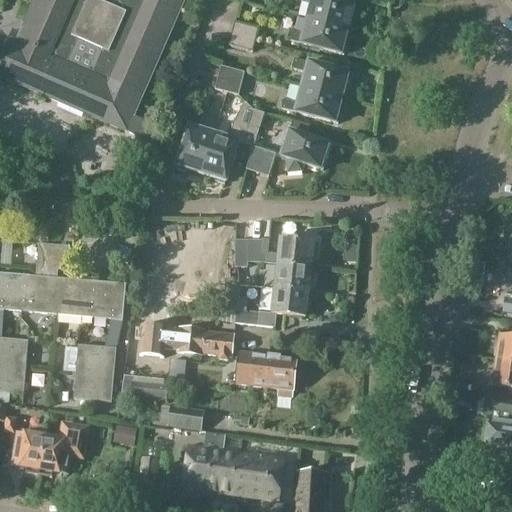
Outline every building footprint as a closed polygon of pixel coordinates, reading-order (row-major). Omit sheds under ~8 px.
[(34,0),(20,35),(13,32),(0,60),(0,77),(141,140),(148,125),(132,118),(183,0),(145,0),(145,1),(143,0),(34,0)] [(311,5),(307,20),(350,32),(357,7),(330,0),(297,0),(297,2),(311,5)] [(344,57),(350,32),(307,20),(303,36),(289,32),(287,42),(344,57)] [(258,30),(234,24),(231,35),(255,42),(258,30)] [(252,53),(255,42),(231,35),(228,47),(252,53)] [(305,74),(301,89),(344,100),(351,75),(294,60),(291,70),(305,74)] [(220,69),(217,80),(241,85),(244,74),(220,68),(220,69)] [(238,97),(241,85),(217,80),(214,91),(238,97)] [(338,125),(344,100),(301,89),(297,104),(283,100),(281,110),(338,125)] [(225,186),(238,144),(253,149),(253,148),(264,115),(252,112),(245,104),(241,108),(237,111),(232,117),(229,122),(227,127),(232,129),(228,140),(213,136),(200,178),(225,186)] [(175,170),(200,178),(213,136),(199,131),(203,117),(193,114),(175,170)] [(287,160),(288,174),(302,173),(304,166),(323,172),(331,147),(301,137),(305,126),(292,122),(281,158),(287,160)] [(276,156),(253,148),(253,149),(246,171),(269,178),(276,156)] [(277,264),(311,268),(311,261),(314,261),(315,248),(313,248),(313,244),(279,241),(277,264)] [(247,270),(247,265),(248,242),(234,242),(235,270),(247,270)] [(248,242),(247,265),(261,265),(261,243),(248,242)] [(36,271),(35,279),(57,281),(58,272),(68,273),(70,248),(38,246),(36,271)] [(274,288),(308,292),(309,285),(311,285),(312,274),(310,273),(311,268),(277,264),(276,266),(274,288)] [(0,276),(0,312),(4,313),(23,315),(26,278),(0,276)] [(26,278),(23,315),(59,317),(62,281),(57,281),(35,279),(26,278)] [(62,281),(59,317),(96,320),(98,284),(76,282),(68,282),(62,281)] [(98,284),(96,320),(111,321),(122,322),(124,322),(127,286),(98,284)] [(307,297),(308,292),(274,288),(271,316),(305,319),(306,309),(308,309),(309,297),(307,297)] [(236,312),(246,313),(247,300),(236,300),(236,312)] [(234,326),(258,328),(259,315),(246,313),(236,312),(234,326)] [(111,321),(108,336),(119,337),(122,322),(111,321)] [(130,359),(168,362),(167,368),(183,370),(184,363),(185,363),(186,355),(203,357),(203,356),(220,357),(220,361),(226,362),(228,362),(229,359),(232,359),(234,336),(205,333),(205,332),(178,330),(178,331),(172,330),(172,329),(133,325),(130,359)] [(105,350),(116,351),(117,348),(119,337),(108,336),(105,350)] [(496,359),(496,361),(511,363),(511,337),(500,336),(498,348),(495,351),(494,357),(496,359)] [(0,365),(26,368),(28,344),(1,341),(0,341),(0,365)] [(64,374),(76,375),(114,378),(116,351),(105,350),(78,348),(78,351),(65,350),(64,374)] [(237,386),(266,389),(270,357),(240,354),(237,386)] [(266,389),(277,390),(277,400),(292,401),(292,398),(296,360),(270,357),(266,389)] [(490,383),(492,385),(492,387),(511,389),(511,363),(496,361),(494,376),(491,376),(490,383)] [(0,395),(10,396),(23,397),(26,368),(0,365),(0,395)] [(111,405),(114,378),(76,375),(74,401),(84,402),(111,405)] [(121,396),(131,397),(167,400),(168,384),(164,384),(164,382),(133,378),(124,377),(122,390),(121,396)] [(482,417),(489,421),(485,448),(484,447),(483,458),(511,461),(511,403),(484,400),(482,417)] [(4,434),(14,435),(19,409),(6,406),(5,409),(7,410),(5,424),(4,434)] [(152,427),(158,428),(168,429),(201,434),(204,414),(170,409),(170,410),(161,409),(160,415),(154,415),(152,427)] [(65,475),(68,459),(83,461),(89,429),(61,425),(59,441),(45,439),(38,476),(51,479),(52,473),(65,475)] [(136,431),(116,428),(113,444),(133,448),(136,431)] [(25,474),(38,476),(45,439),(19,434),(13,467),(26,469),(25,474)] [(199,493),(208,494),(211,466),(222,467),(224,454),(225,437),(205,434),(203,451),(187,449),(182,490),(183,491),(185,491),(184,500),(198,501),(199,493)] [(237,456),(224,454),(222,467),(211,466),(208,494),(279,503),(284,461),(237,456)] [(139,458),(136,488),(156,490),(159,461),(139,458)] [(327,476),(298,474),(295,511),(319,511),(320,502),(325,503),(327,476)]
